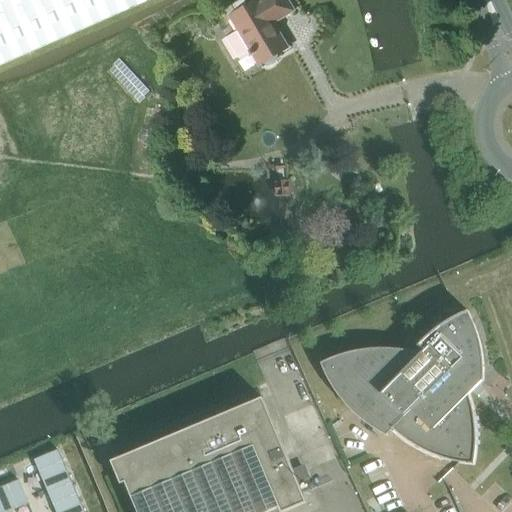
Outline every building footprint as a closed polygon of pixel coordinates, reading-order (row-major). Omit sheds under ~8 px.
[(0,0),(0,61),(140,0),(0,0)] [(276,54),(276,53),(287,46),(272,22),(293,10),(287,0),(254,0),(247,5),(243,0),(236,0),(231,3),(235,11),(229,15),(238,30),(226,37),(237,56),(249,49),(258,64),(261,62),(262,62),(264,63),(266,63),(269,63),(270,62),(271,62),(273,61),(274,60),(275,59),(275,58),(276,56),(276,54)] [(0,145),(9,141),(0,121),(0,145)] [(166,122),(167,145),(178,144),(177,121),(166,122)] [(290,181),(275,182),(276,197),(290,196),(290,181)] [(335,358),(325,362),(322,364),(324,369),(325,373),(328,379),(332,386),(337,393),(342,399),(344,403),(348,407),(352,412),(357,416),(362,420),(366,424),(371,427),(377,431),(380,433),(387,437),(388,435),(393,429),(398,434),(401,436),(408,441),(411,443),(415,446),(422,450),(427,453),(431,454),(437,457),(442,458),(446,460),(452,461),(460,463),(464,464),(468,464),(474,465),(475,460),(476,456),(476,450),(477,446),(477,437),(477,433),(476,429),(476,425),(476,421),(475,417),(474,411),(473,407),(472,403),(471,399),(469,395),(473,391),(479,397),(482,394),(485,390),(479,385),(482,383),(484,382),(485,378),(485,374),(485,370),(484,366),(484,360),(483,356),(483,354),(482,348),(480,342),(479,338),(478,334),(477,330),(475,324),(473,320),(469,312),(459,316),(452,320),(445,324),(440,327),(435,331),(430,335),(426,339),(421,344),(418,347),(420,348),(415,353),(408,352),(402,350),(396,350),(392,349),(386,349),(379,349),(371,350),(363,351),(357,352),(351,353),(347,354),(341,356),(335,358)] [(159,443),(117,461),(138,511),(268,511),(280,507),(280,509),(281,511),(288,511),(308,504),(305,498),(304,495),(263,399),(159,443)] [(59,450),(35,460),(49,494),(73,483),(59,450)] [(19,480),(0,488),(0,496),(6,511),(11,511),(29,504),(19,480)] [(85,511),(73,483),(49,494),(56,511),(85,511)]
